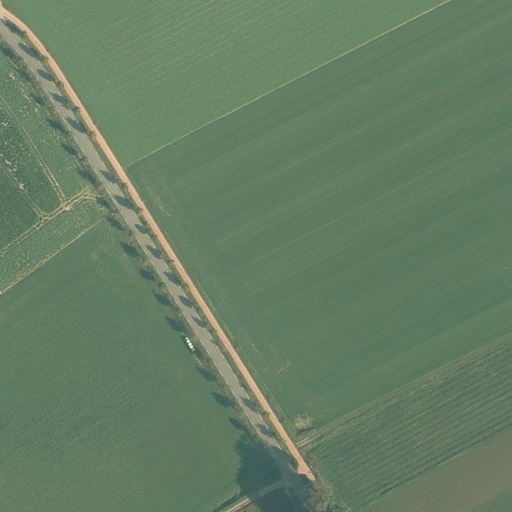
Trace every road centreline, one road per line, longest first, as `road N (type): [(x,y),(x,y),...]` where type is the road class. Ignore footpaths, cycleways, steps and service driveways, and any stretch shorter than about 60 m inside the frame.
road 1 (tertiary): [(313,511),(38,69),(0,29)]
road 2 (track): [(511,335),(279,458)]
